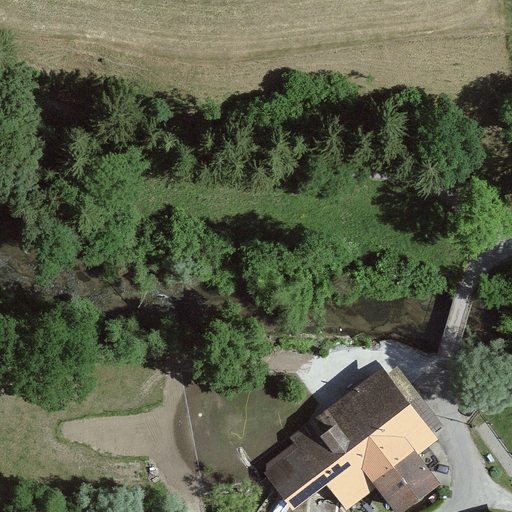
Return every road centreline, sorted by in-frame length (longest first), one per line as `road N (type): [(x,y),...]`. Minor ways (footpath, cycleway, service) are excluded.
road 1 (unclassified): [(485,233),(0,91)]
road 2 (unclassified): [(485,233),(449,337),(441,409),(475,490),(430,511)]
